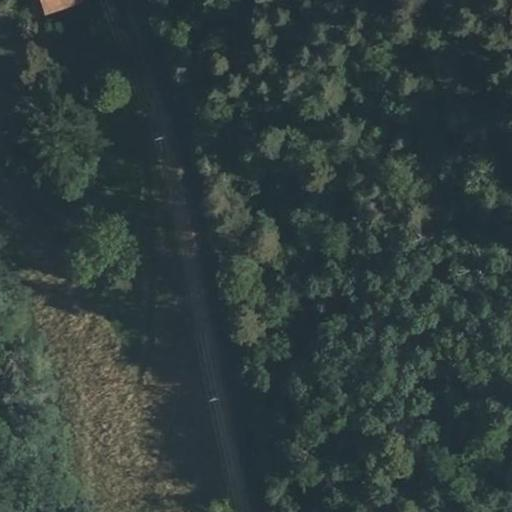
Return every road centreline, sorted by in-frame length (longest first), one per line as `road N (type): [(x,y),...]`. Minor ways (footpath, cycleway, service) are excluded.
road 1 (tertiary): [(142,0),(207,209),(268,511)]
road 2 (track): [(468,0),(511,202)]
